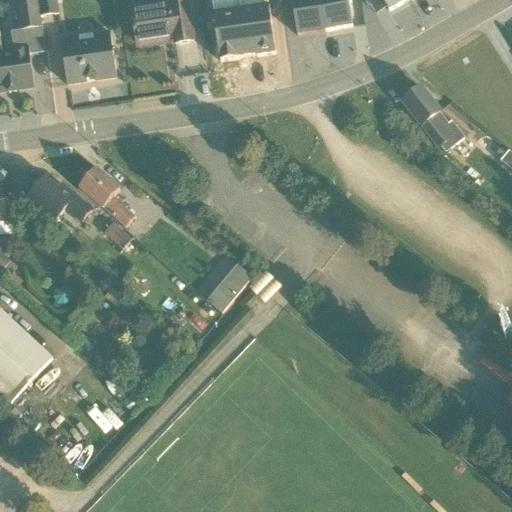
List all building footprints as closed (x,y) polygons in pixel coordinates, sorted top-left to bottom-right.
[(0,95),(34,91),(29,57),(45,55),(40,19),(37,0),(12,0),(18,33),(10,34),(12,53),(2,54),(0,43),(0,95)] [(55,0),(37,0),(40,19),(58,16),(55,0)] [(137,53),(193,44),(187,0),(165,0),(166,1),(130,7),(137,53)] [(238,0),(210,0),(220,64),(248,60),(238,0)] [(266,0),(238,0),(248,60),(276,56),(266,0)] [(325,35),(319,0),(291,0),(297,39),(325,35)] [(319,0),(325,35),(352,30),(347,0),(319,0)] [(380,0),(389,15),(409,3),(407,0),(380,0)] [(67,88),(116,80),(110,33),(60,41),(67,88)] [(447,126),(420,91),(402,105),(444,157),(465,141),(451,124),(447,126)] [(501,165),(511,172),(511,155),(509,153),(501,165)] [(96,171),(79,190),(126,232),(136,220),(114,201),(120,193),(96,171)] [(55,225),(65,213),(82,228),(93,215),(62,188),(59,191),(47,180),(28,201),(55,225)] [(2,190),(0,190),(0,238),(5,237),(3,228),(9,227),(2,190)] [(132,242),(112,227),(104,237),(123,252),(132,242)] [(40,238),(32,250),(44,258),(52,246),(40,238)] [(10,263),(0,255),(0,275),(0,276),(10,263)] [(253,281),(237,267),(206,303),(222,316),(253,281)] [(282,290),(265,274),(256,283),(248,291),(265,307),(282,290)] [(111,290),(104,300),(117,311),(125,301),(111,290)] [(80,306),(68,322),(89,338),(102,324),(80,306)] [(54,367),(0,316),(0,401),(11,412),(54,367)] [(67,324),(61,330),(100,366),(107,358),(67,324)]
